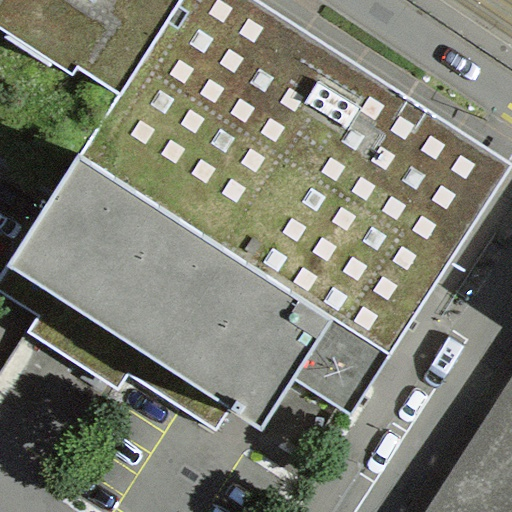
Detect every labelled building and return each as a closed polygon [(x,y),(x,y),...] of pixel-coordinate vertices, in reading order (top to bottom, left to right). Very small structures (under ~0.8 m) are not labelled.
[(180,0),(0,0),(0,18),(118,94),(180,0)] [(507,164),(254,0),(180,0),(118,94),(77,157),(382,355),(507,164)] [(0,18),(0,168),(45,198),(77,157),(118,94),(0,18)] [(77,157),(45,198),(1,266),(253,430),(288,378),(340,411),(382,355),(77,157)] [(511,511),(511,354),(409,511),(511,511)]
